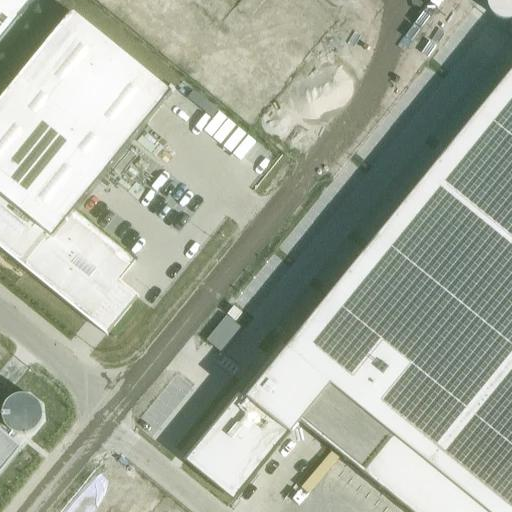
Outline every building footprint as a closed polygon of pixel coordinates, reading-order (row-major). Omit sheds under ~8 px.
[(0,0),(0,45),(24,16),(3,0),(0,0)] [(3,0),(24,16),(37,0),(3,0)] [(234,0),(315,66),(371,0),(234,0)] [(73,14),(0,103),(0,248),(88,320),(101,304),(102,305),(103,305),(104,306),(105,306),(106,306),(107,305),(108,304),(109,304),(109,303),(110,302),(110,301),(110,300),(110,299),(109,298),(109,297),(108,296),(119,282),(135,263),(75,214),(172,95),(73,14)] [(281,344),(187,460),(235,500),(298,423),(408,511),(511,511),(511,73),(287,349),(281,344)] [(234,307),(227,315),(235,322),(242,314),(234,307)] [(0,477),(21,451),(0,433),(0,477)] [(171,511),(161,503),(153,511),(171,511)]
